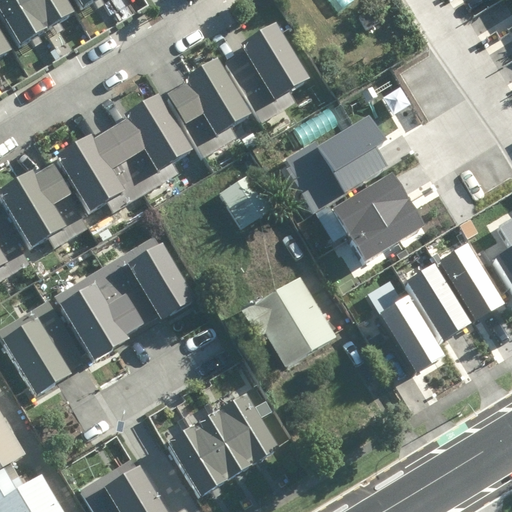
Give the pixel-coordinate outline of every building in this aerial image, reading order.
[(62,0),(0,0),(0,13),(23,52),(75,20),(62,0)] [(76,0),(84,13),(105,0),(76,0)] [(299,102),(295,94),(311,84),(278,31),(243,53),(245,55),(226,67),(262,125),(299,102)] [(0,36),(0,64),(13,58),(0,36)] [(230,147),(224,138),(253,121),(221,66),(185,87),(187,91),(169,102),(204,162),(230,147)] [(196,156),(163,102),(126,123),(128,126),(94,147),(92,144),(59,164),(92,218),(116,204),(121,212),(173,181),(168,173),(196,156)] [(286,168),(312,211),(384,168),(375,152),(385,146),(369,119),(321,148),(313,135),(282,153),(290,166),(286,168)] [(219,191),(242,227),(279,204),(256,168),(219,191)] [(55,170),(37,180),(36,178),(0,198),(33,255),(60,239),(63,245),(89,230),(55,170)] [(329,212),(363,265),(423,227),(389,174),(329,212)] [(511,217),(498,226),(509,244),(489,257),(511,292),(511,217)] [(0,282),(27,268),(0,221),(0,282)] [(197,307),(157,240),(54,300),(93,366),(131,344),(129,341),(160,323),(163,327),(197,307)] [(464,244),(436,262),(474,323),(502,306),(464,244)] [(404,283),(441,343),(470,325),(433,265),(404,283)] [(338,342),(301,280),(242,314),(260,344),(269,339),(288,371),(338,342)] [(377,315),(414,374),(443,357),(406,297),(377,315)] [(70,382),(66,375),(84,365),(49,307),(0,336),(0,340),(37,402),(70,382)] [(281,458),(248,405),(171,452),(204,505),(281,458)] [(64,511),(41,474),(17,489),(5,468),(24,457),(0,417),(0,511),(64,511)] [(164,511),(135,464),(83,495),(93,511),(164,511)]
